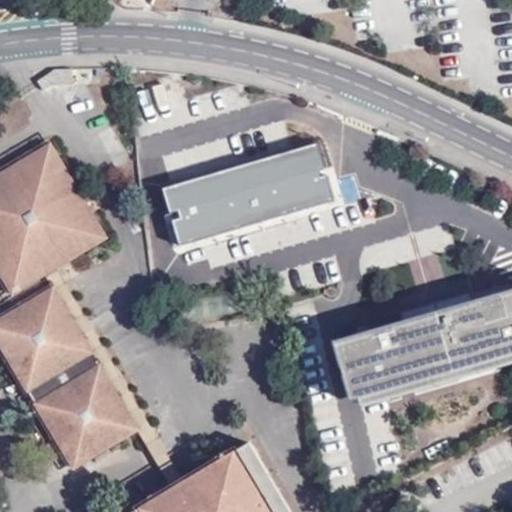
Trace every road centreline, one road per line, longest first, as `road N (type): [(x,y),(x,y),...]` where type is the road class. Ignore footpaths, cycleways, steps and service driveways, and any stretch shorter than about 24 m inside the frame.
road 1 (residential): [(511,156),(364,87),(175,37),(68,33),(0,44)]
road 2 (unknown): [(94,34),(100,150),(188,399),(177,444)]
